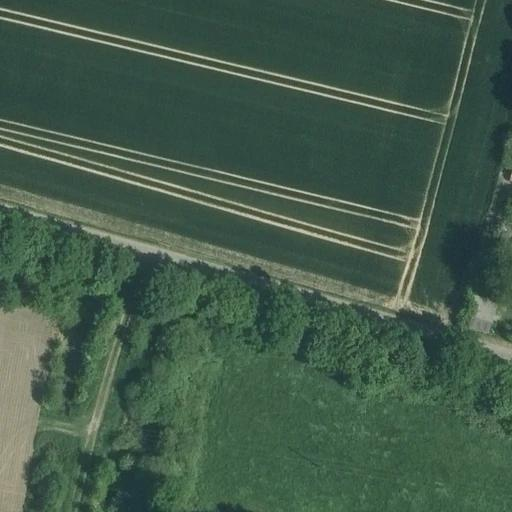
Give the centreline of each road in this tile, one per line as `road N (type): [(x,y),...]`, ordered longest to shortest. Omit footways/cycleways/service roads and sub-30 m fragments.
road 1 (unclassified): [(511,356),(0,210)]
road 2 (track): [(145,253),(73,511)]
